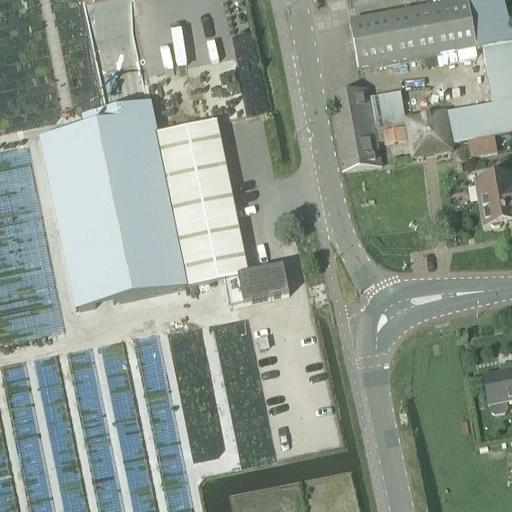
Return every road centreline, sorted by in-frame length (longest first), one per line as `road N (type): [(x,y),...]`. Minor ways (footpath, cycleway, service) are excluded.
road 1 (tertiary): [(385,303),(338,228),(293,0)]
road 2 (unknown): [(30,139),(171,113),(179,103),(171,0)]
road 3 (tertiary): [(404,511),(373,363)]
